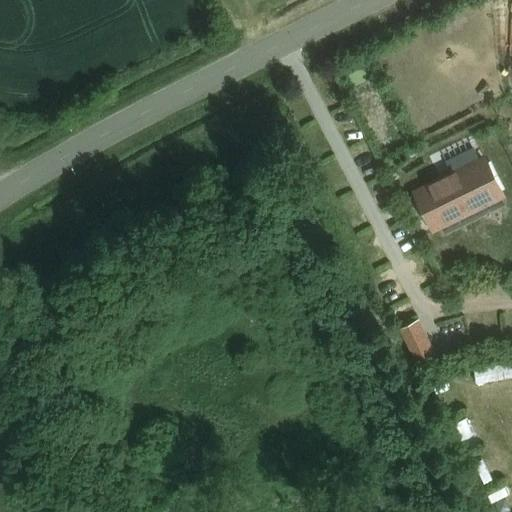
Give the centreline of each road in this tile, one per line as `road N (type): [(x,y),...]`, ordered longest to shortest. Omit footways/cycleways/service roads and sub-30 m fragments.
road 1 (unclassified): [(0,189),(364,0)]
road 2 (track): [(281,40),(421,320),(511,302)]
